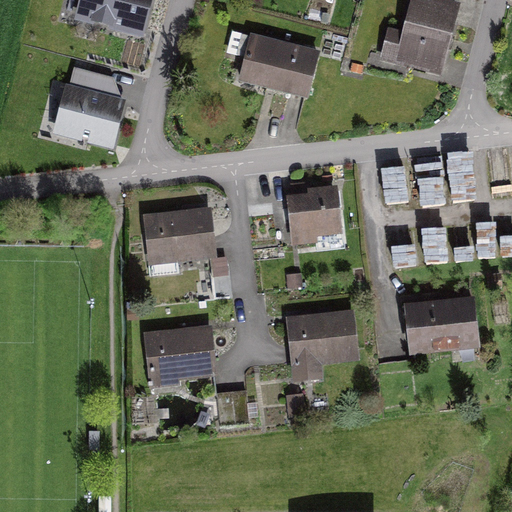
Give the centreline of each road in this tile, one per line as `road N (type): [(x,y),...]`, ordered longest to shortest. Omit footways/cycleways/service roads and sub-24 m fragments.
road 1 (residential): [(462,136),(127,176)]
road 2 (residential): [(176,0),(127,176)]
road 3 (residential): [(462,136),(495,0)]
road 4 (residential): [(127,176),(0,192)]
